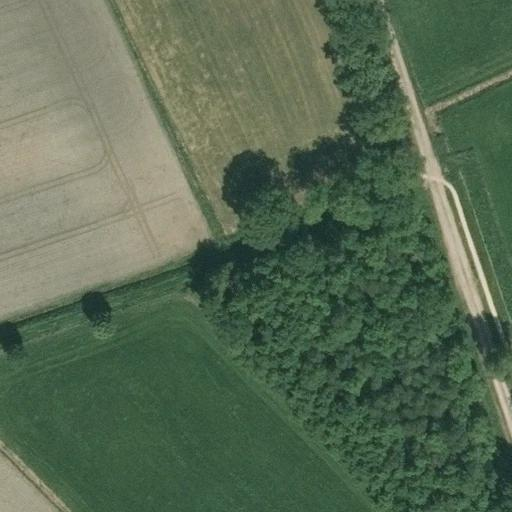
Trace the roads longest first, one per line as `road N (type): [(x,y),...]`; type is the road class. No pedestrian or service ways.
road 1 (track): [(434,178),(511,419)]
road 2 (track): [(377,0),(434,178)]
